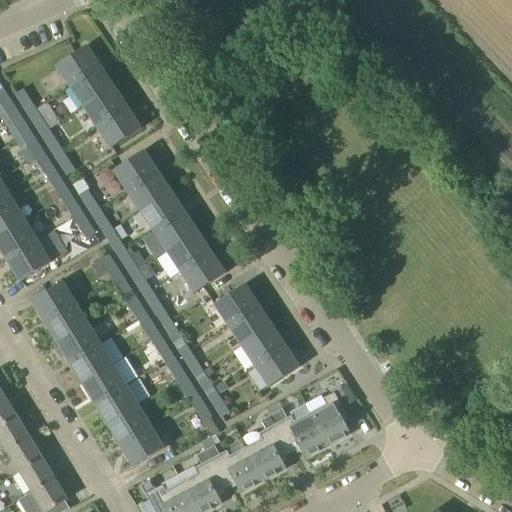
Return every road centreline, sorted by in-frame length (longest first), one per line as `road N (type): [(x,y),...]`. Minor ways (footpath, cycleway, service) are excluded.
road 1 (residential): [(415,451),(107,0)]
road 2 (residential): [(117,511),(0,314)]
road 3 (residential): [(310,511),(415,451)]
